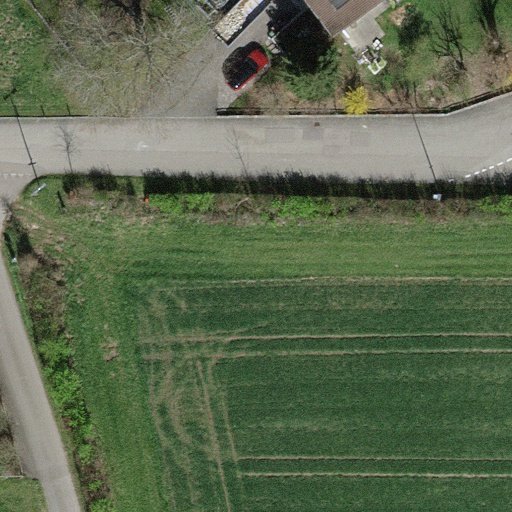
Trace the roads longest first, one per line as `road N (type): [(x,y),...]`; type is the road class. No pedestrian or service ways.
road 1 (residential): [(0,143),(511,151)]
road 2 (residential): [(0,313),(52,511)]
